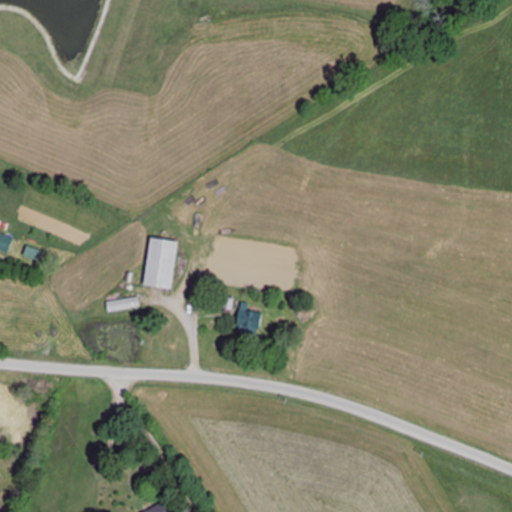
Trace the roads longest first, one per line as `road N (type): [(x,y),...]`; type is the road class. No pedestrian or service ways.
road 1 (residential): [(511,475),(295,396),(0,368)]
road 2 (residential): [(81,375),(157,511)]
